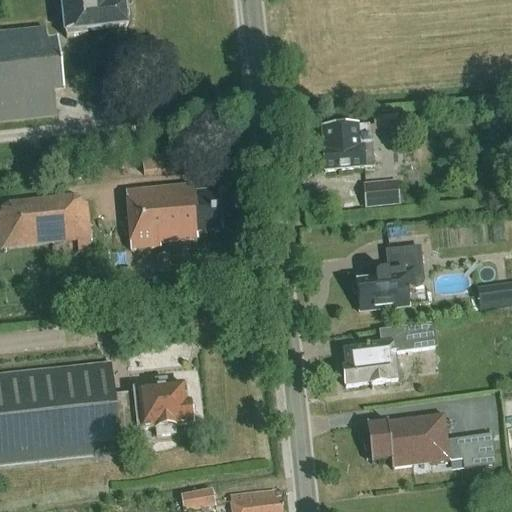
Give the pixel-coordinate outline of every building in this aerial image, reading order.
[(61,0),(66,40),(86,38),(85,34),(125,30),(125,29),(128,24),(128,19),(127,14),(123,10),(123,9),(122,9),(121,0),(61,0)] [(53,95),(63,94),(57,44),(47,45),(45,31),(0,35),(0,123),(55,118),(53,95)] [(324,155),(322,155),(323,174),(372,169),(371,152),(370,152),(369,140),(368,129),(322,133),(324,155)] [(143,178),(183,174),(181,155),(141,159),(143,178)] [(399,208),(396,183),(363,186),(366,211),(399,208)] [(196,236),(221,234),(218,195),(197,196),(190,187),(124,194),(129,252),(160,249),(159,245),(196,242),(196,236)] [(0,211),(0,253),(76,245),(78,257),(90,256),(89,243),(91,243),(86,205),(75,206),(74,203),(0,211)] [(373,284),(355,286),(357,297),(359,315),(409,309),(407,292),(415,291),(413,273),(420,264),(419,250),(385,253),(387,274),(372,276),(373,284)] [(158,274),(171,272),(169,257),(167,257),(156,258),(158,274)] [(125,290),(135,289),(133,271),(123,272),(125,290)] [(511,290),(491,293),(492,309),(511,307),(511,290)] [(434,352),(432,339),(431,326),(379,333),(380,346),(364,348),(364,350),(342,353),(344,370),(342,370),(344,390),(397,383),(393,357),(434,352)] [(110,365),(0,377),(0,468),(120,455),(119,448),(140,445),(139,432),(155,431),(156,439),(176,437),(175,428),(192,427),(189,405),(186,406),(184,387),(133,393),(133,395),(113,397),(110,365)] [(368,445),(363,446),(365,462),(370,461),(371,465),(390,463),(391,471),(413,468),(412,460),(429,458),(430,466),(449,463),(447,442),(443,416),(387,424),(387,422),(365,425),(368,445)] [(197,511),(213,509),(210,492),(179,498),(181,511),(197,511)] [(283,511),(282,500),(276,501),(275,494),(230,500),(231,511),(283,511)]
